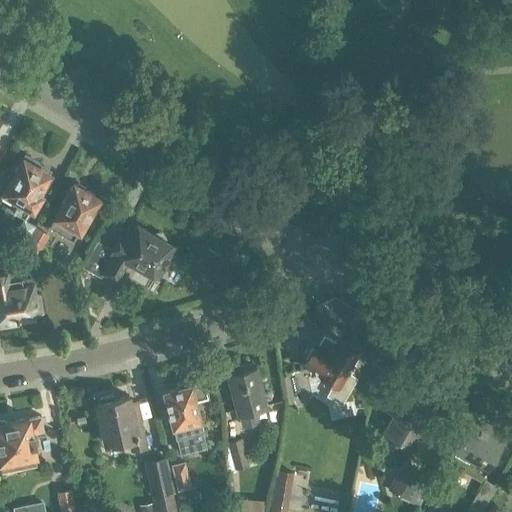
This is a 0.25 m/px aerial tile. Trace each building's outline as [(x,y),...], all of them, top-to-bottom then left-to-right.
[(1,189),(6,191),(4,195),(17,202),(11,211),(24,218),(30,208),(33,209),(41,196),(37,194),(49,174),(39,169),(41,165),(26,156),(13,178),(8,175),(1,189)] [(74,184),(49,227),(73,241),(79,231),(80,229),(85,228),(89,220),(88,216),(98,198),(74,184)] [(155,234),(154,235),(133,223),(124,237),(121,235),(112,251),(98,242),(78,276),(96,286),(101,278),(104,273),(116,280),(128,260),(158,277),(175,247),(165,241),(165,240),(165,238),(164,237),(163,236),(162,235),(161,234),(159,234),(158,234),(156,234),(155,234)] [(21,226),(13,240),(24,245),(31,232),(21,226)] [(25,247),(39,255),(50,236),(37,228),(25,247)] [(22,287),(21,279),(8,281),(7,273),(0,274),(0,324),(17,322),(16,318),(18,318),(17,316),(34,314),(35,315),(36,314),(36,313),(39,309),(38,301),(34,298),(34,296),(33,296),(31,285),(22,287)] [(315,344),(304,363),(319,373),(319,374),(335,383),(328,396),(341,404),(356,380),(347,374),(359,353),(339,340),(337,343),(324,335),(318,346),(315,344)] [(242,371),(228,374),(238,414),(240,413),(243,427),(258,423),(255,409),(267,406),(257,367),(252,368),(251,364),(241,367),(242,371)] [(392,414),(382,432),(413,450),(423,432),(419,429),(427,414),(423,412),(433,393),(403,375),(391,394),(396,397),(388,411),(392,414)] [(172,426),(176,439),(203,432),(200,419),(196,401),(208,398),(203,380),(191,384),(191,382),(188,383),(185,380),(178,382),(176,386),(162,389),(172,426)] [(129,439),(132,450),(146,446),(136,401),(130,402),(128,396),(114,399),(113,395),(100,398),(100,402),(97,403),(106,444),(129,439)] [(0,469),(1,472),(36,466),(34,456),(35,455),(33,445),(35,444),(33,434),(44,432),(41,416),(28,418),(6,422),(3,420),(0,420),(0,469)] [(474,416),(462,436),(458,434),(450,446),(455,449),(450,457),(466,467),(463,471),(481,482),(504,442),(485,432),(489,425),(474,416)] [(228,443),(235,468),(248,465),(241,440),(228,443)] [(154,496),(158,495),(170,492),(172,491),(165,458),(146,463),(154,496)] [(174,465),(180,488),(191,485),(185,462),(174,465)] [(404,464),(388,490),(408,503),(424,476),(404,464)] [(280,470),(272,511),(289,511),(295,473),(280,470)] [(468,510),(472,511),(482,511),(496,487),(485,481),(468,510)] [(180,492),(185,511),(198,511),(192,489),(180,492)] [(58,493),(61,511),(74,511),(70,491),(58,493)] [(158,495),(161,511),(174,511),(170,492),(158,495)] [(15,511),(44,511),(43,503),(15,509),(15,511)]
